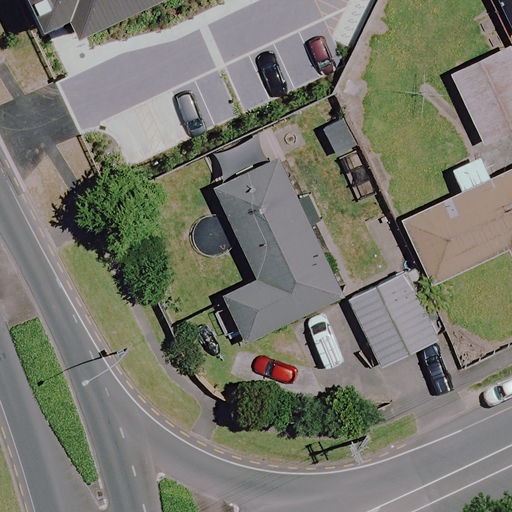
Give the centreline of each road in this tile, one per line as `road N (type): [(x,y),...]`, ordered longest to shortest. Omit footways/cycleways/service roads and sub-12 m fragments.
road 1 (secondary): [(29,318),(147,440),(219,485),(275,500),(330,502),(393,498),(452,481)]
road 2 (secondary): [(107,511),(29,318)]
